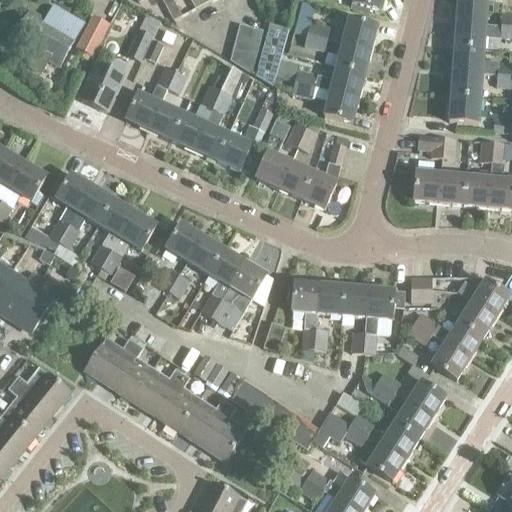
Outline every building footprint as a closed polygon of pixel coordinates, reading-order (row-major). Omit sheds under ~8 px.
[(131,0),(132,1),(134,0),(135,0),(139,6),(145,3),(144,2),(148,0),(160,0),(173,24),(182,19),(171,0),(131,0)] [(204,7),(200,0),(188,0),(195,12),(204,7)] [(354,0),(353,7),(370,11),(381,14),(384,0),(354,0)] [(458,1),(457,26),(486,28),(487,3),(458,1)] [(54,11),(47,22),(30,13),(14,42),(36,55),(28,68),(42,75),(48,64),(60,71),(84,29),(54,11)] [(511,17),(502,17),(501,29),(511,29),(511,17)] [(109,28),(93,19),(76,51),(92,59),(109,28)] [(159,27),(145,20),(139,33),(153,39),(155,35),(159,27)] [(348,22),(342,46),(370,53),(376,29),(348,22)] [(330,31),(311,26),(308,38),(328,43),(330,31)] [(486,28),(457,26),(455,50),(484,53),(485,40),(500,41),(501,29),(486,28)] [(264,47),(267,34),(239,27),(236,39),(264,47)] [(260,59),(255,79),(268,87),(273,90),(276,81),(280,63),(289,32),(269,27),(267,34),(264,47),(260,59)] [(511,29),(501,29),(500,41),(511,41),(511,29)] [(153,39),(139,33),(138,33),(126,59),(141,66),(143,62),(152,43),(153,39)] [(328,43),(308,38),(305,49),(325,54),(328,43)] [(264,47),(236,39),(233,52),(260,59),(264,47)] [(164,48),(152,43),(143,62),(155,67),(164,48)] [(370,53),(342,46),(336,70),(364,77),(370,53)] [(484,53),(455,50),(453,75),(482,77),(498,78),(499,67),(483,65),(484,53)] [(260,59),(233,52),(230,64),(255,79),(260,59)] [(301,68),(280,63),(276,81),(296,86),(299,74),(301,68)] [(98,67),(81,104),(107,115),(123,79),(98,67)] [(511,67),(499,67),(498,78),(511,79),(511,67)] [(156,88),(156,89),(167,94),(176,75),(165,69),(156,88)] [(233,99),(242,76),(232,70),(222,95),(232,100),(233,99)] [(319,79),(316,91),(330,94),(358,101),(364,77),(336,70),(333,83),(319,79)] [(299,74),(296,86),(316,91),(319,79),(299,74)] [(176,75),(167,94),(168,94),(178,99),(187,80),(176,75)] [(453,75),(451,100),(480,102),(482,78),(482,77),(453,75)] [(511,80),(497,79),(496,91),(511,92),(511,80)] [(315,91),(294,86),(292,98),(312,103),(315,91)] [(138,97),(126,124),(149,134),(161,107),(167,94),(156,89),(150,102),(138,97)] [(209,90),(201,109),(213,115),(222,95),(209,90)] [(273,95),(269,93),(261,112),(273,118),(273,102),(273,95)] [(511,106),(511,95),(498,93),(496,105),(511,106)] [(358,101),(330,94),(324,119),(352,126),(358,101)] [(222,95),(213,115),(223,119),(224,120),(232,100),(222,95)] [(480,102),(451,100),(449,125),(478,127),(480,102)] [(184,117),(161,107),(149,134),(172,144),(184,117)] [(184,117),(172,144),(195,154),(207,127),(213,115),(201,109),(195,122),(184,117)] [(261,112),(252,131),(258,133),(265,136),(273,118),(261,112)] [(207,127),(195,154),(217,164),(229,137),(217,132),(223,119),(213,115),(207,127)] [(511,123),(494,122),(493,136),(511,137),(511,123)] [(268,153),(268,155),(256,182),(279,192),(292,165),(293,162),(278,156),(290,130),(276,123),(263,151),(268,153)] [(307,124),(303,131),(306,133),(317,138),(321,128),(307,124)] [(306,133),(303,131),(295,127),(286,147),(297,152),(306,133)] [(229,137),(217,164),(240,174),(252,147),(258,150),(265,136),(258,133),(252,131),(251,130),(248,129),(242,143),(229,137)] [(306,133),(297,152),(309,157),(317,138),(306,133)] [(441,163),(443,142),(418,140),(417,154),(430,155),(429,162),(441,163)] [(443,142),(441,163),(453,164),(455,143),(443,142)] [(491,167),(492,147),(480,146),(479,166),(491,167)] [(332,152),(328,168),(341,171),(347,151),(335,148),(333,147),(333,148),(332,152)] [(504,148),(492,147),(491,167),(503,168),(503,162),(504,148)] [(5,154),(0,162),(0,185),(1,187),(0,188),(0,204),(3,206),(26,167),(5,154)] [(292,165),(279,192),(303,202),(315,176),(292,165)] [(48,180),(26,167),(3,206),(12,212),(21,198),(33,205),(48,180)] [(490,175),(487,212),(511,214),(511,208),(511,183),(501,182),(503,168),(491,167),(490,175)] [(315,176),(303,202),(324,212),(336,186),(341,171),(328,168),(325,180),(315,176)] [(465,179),(462,209),(487,212),(490,175),(478,174),(477,180),(465,179)] [(437,207),(440,177),(415,175),(413,205),(437,207)] [(67,228),(91,189),(72,177),(56,203),(68,210),(60,223),(67,228)] [(465,179),(440,177),(437,207),(462,209),(465,179)] [(113,202),(91,189),(67,228),(78,235),(87,221),(97,228),(113,202)] [(135,216),(113,202),(97,228),(110,236),(102,249),(111,255),(135,216)] [(12,212),(3,206),(0,210),(0,228),(2,230),(12,212)] [(157,229),(135,216),(111,255),(122,261),(130,248),(141,255),(157,229)] [(67,228),(60,223),(59,223),(48,241),(57,246),(67,228)] [(181,227),(166,253),(187,266),(203,240),(181,227)] [(67,228),(57,246),(59,247),(69,254),(80,236),(78,235),(67,228)] [(203,240),(187,266),(207,278),(223,252),(203,240)] [(57,246),(48,241),(45,247),(55,253),(59,247),(57,246)] [(111,255),(102,249),(91,267),(101,273),(111,255)] [(223,252),(207,278),(219,285),(211,298),(221,304),(245,265),(223,252)] [(0,293),(12,275),(0,266),(0,261),(4,256),(0,253),(0,293)] [(44,254),(40,263),(50,268),(56,258),(44,254)] [(122,261),(111,255),(101,273),(109,277),(112,279),(123,261),(122,261)] [(245,265),(221,304),(242,317),(250,303),(251,304),(252,303),(253,301),(259,292),(266,280),(267,278),(245,265)] [(71,269),(65,279),(73,283),(79,274),(71,269)] [(109,277),(101,273),(98,279),(105,284),(109,277)] [(169,296),(179,279),(169,273),(159,290),(169,296)] [(12,275),(0,293),(0,315),(14,325),(37,290),(43,281),(34,275),(27,285),(12,275)] [(189,285),(179,279),(169,296),(179,302),(189,285)] [(411,294),(431,294),(431,282),(411,282),(411,294)] [(472,304),(497,320),(510,299),(485,283),(472,304)] [(317,317),(319,288),(294,286),(291,315),(305,316),(304,333),(315,334),(316,334),(317,317)] [(37,290),(14,325),(31,336),(52,304),(53,304),(55,305),(63,294),(54,288),(48,298),(37,290)] [(344,290),(319,288),(317,317),(341,319),(344,290)] [(344,290),(341,319),(366,321),(368,292),(344,290)] [(366,321),(364,338),(376,339),(378,322),(391,323),(394,294),(368,292),(366,321)] [(431,306),(431,294),(411,294),(411,306),(431,306)] [(221,304),(211,298),(201,315),(211,322),(221,304)] [(221,304),(211,322),(232,334),(242,317),(221,304)] [(472,304),(458,325),(483,341),(497,320),(472,304)] [(420,319),(414,327),(432,339),(439,329),(436,327),(421,317),(420,319)] [(439,329),(432,339),(444,347),(445,346),(470,362),(470,361),(483,341),(458,325),(451,337),(439,329)] [(285,331),(272,327),(264,351),(277,355),(285,331)] [(411,333),(407,339),(425,350),(432,339),(414,327),(411,333)] [(303,333),(301,353),(302,353),(314,354),(316,334),(315,334),(304,333),(303,333)] [(316,334),(314,354),(326,355),(328,335),(316,334)] [(352,337),(350,357),(363,358),(364,338),(352,337)] [(377,339),(376,339),(364,338),(363,358),(364,358),(375,359),(377,339)] [(107,341),(102,348),(85,374),(98,383),(99,381),(109,387),(136,348),(129,343),(123,351),(107,341)] [(162,369),(168,355),(149,346),(142,359),(162,369)] [(470,362),(445,346),(444,347),(431,367),(456,383),(470,362)] [(136,348),(109,387),(119,394),(118,396),(131,404),(153,371),(138,361),(143,353),(136,348)] [(302,353),(301,363),(313,366),(314,359),(314,354),(302,353)] [(205,384),(216,366),(205,359),(193,377),(205,384)] [(218,392),(229,374),(217,367),(206,385),(218,392)] [(153,371),(131,404),(145,413),(146,411),(156,418),(184,375),(177,371),(170,382),(153,371)] [(27,387),(19,380),(14,385),(52,416),(59,408),(60,409),(71,397),(40,372),(27,387)] [(184,375),(156,418),(166,424),(165,426),(178,435),(200,401),(185,391),(192,380),(184,375)] [(230,400),(242,383),(231,375),(219,393),(230,400)] [(384,376),(377,387),(395,399),(402,388),(384,376)] [(241,409),(254,389),(244,383),(231,403),(241,409)] [(420,384),(420,385),(407,405),(432,421),(445,400),(420,384)] [(17,400),(6,414),(37,438),(45,428),(44,426),(52,416),(14,385),(8,393),(17,400)] [(377,387),(370,398),(387,409),(388,410),(395,399),(377,387)] [(254,389),(241,409),(250,415),(263,396),(254,389)] [(263,396),(250,415),(260,422),(273,402),(263,396)] [(395,399),(388,410),(399,417),(394,426),(419,442),(432,421),(407,405),(406,406),(395,399)] [(200,401),(178,435),(191,443),(192,441),(203,448),(229,406),(222,402),(216,411),(200,401)] [(282,408),(273,402),(260,422),(269,428),(282,408)] [(229,406),(203,448),(212,454),(211,456),(225,465),(247,430),(232,420),(237,412),(229,406)] [(292,414),(282,408),(269,428),(279,434),(292,414)] [(0,420),(0,442),(18,457),(24,451),(26,452),(37,438),(6,414),(0,420)] [(292,414),(279,434),(288,440),(301,420),(292,414)] [(320,433),(319,434),(339,447),(344,440),(343,440),(350,429),(330,417),(320,433)] [(374,430),(357,419),(351,429),(368,440),(374,430)] [(301,420),(288,440),(298,446),(311,426),(301,420)] [(311,426),(298,446),(308,452),(319,434),(320,433),(311,426)] [(419,442),(394,426),(380,447),(405,463),(419,442)] [(368,440),(351,429),(344,439),(361,450),(368,440)] [(0,476),(3,480),(10,471),(9,470),(18,457),(0,442),(0,476)] [(405,463),(380,447),(367,468),(392,484),(405,463)] [(313,473),(307,483),(324,494),(330,484),(313,473)] [(511,476),(499,497),(507,503),(508,507),(511,509),(511,476)] [(330,484),(324,494),(336,502),(351,511),(364,511),(375,497),(350,481),(342,492),(333,486),(330,484)] [(306,483),(299,494),(318,506),(325,495),(307,483),(306,483)] [(206,501),(201,511),(203,511),(243,511),(248,504),(240,499),(212,485),(204,500),(206,501)] [(351,511),(336,502),(329,511),(351,511)]
